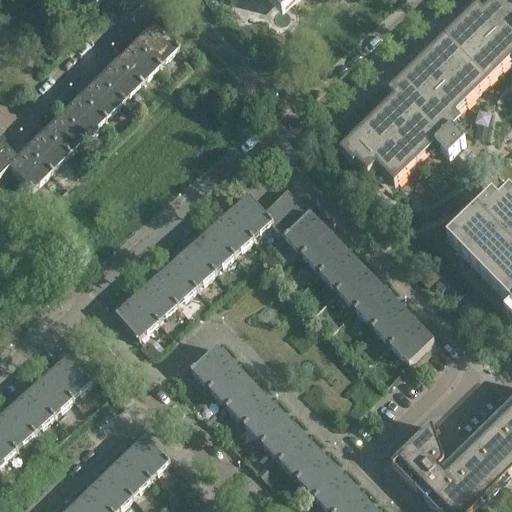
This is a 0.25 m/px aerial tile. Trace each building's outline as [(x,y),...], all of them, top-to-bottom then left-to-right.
[(84,0),(95,11),(105,0),(84,0)] [(292,11),(303,0),(262,0),(283,21),(292,11)] [(511,0),(501,0),(495,7),(484,17),(478,12),(400,87),(390,97),(389,98),(394,104),(340,157),(354,171),(356,168),(363,175),(368,181),(376,173),(395,191),(437,151),(450,164),(466,149),(453,135),(462,126),(456,120),(475,102),(511,66),(511,0)] [(178,55),(174,51),(173,51),(153,30),(151,32),(134,49),(158,73),(176,56),(176,57),(178,55)] [(158,73),(134,49),(116,66),(140,91),(158,73)] [(140,91),(116,66),(98,84),(122,108),(140,91)] [(122,108),(98,84),(80,101),(104,126),(122,108)] [(104,126),(80,101),(62,119),(86,144),(104,126)] [(86,144),(62,119),(44,137),(68,161),(86,144)] [(68,161),(44,137),(26,154),(50,179),(68,161)] [(50,179),(26,154),(15,165),(0,149),(0,181),(8,173),(31,197),(50,179)] [(286,244),(310,220),(288,196),(265,219),(264,220),(272,229),(271,229),(286,244)] [(511,198),(511,197),(508,200),(500,208),(493,201),(485,209),(482,212),(457,236),(450,243),(447,245),(450,248),(511,312),(511,311),(511,198)] [(272,229),(264,220),(265,219),(250,203),(249,204),(231,220),(253,245),(271,229),(272,229)] [(253,245),(231,220),(212,237),(235,262),(253,245)] [(303,262),(328,238),(310,220),(286,244),(303,262)] [(235,262),(212,237),(193,253),(216,279),(235,262)] [(321,280),(346,256),(328,238),(303,262),(321,280)] [(216,279),(193,253),(174,270),(197,296),(216,279)] [(338,298),(363,274),(346,256),(321,280),(338,298)] [(197,296),(174,270),(155,287),(178,312),(197,296)] [(356,316),(381,292),(363,274),(338,298),(356,316)] [(178,312),(155,287),(136,304),(159,329),(178,312)] [(374,334),(398,310),(381,292),(356,316),(374,334)] [(159,329),(136,304),(118,320),(117,321),(140,347),(159,329)] [(391,352),(416,328),(398,310),(374,334),(391,352)] [(413,367),(434,347),(433,345),(416,328),(391,352),(409,371),(413,367)] [(210,396),(235,372),(218,355),(217,353),(196,373),(195,373),(191,377),(192,379),(193,378),(210,396)] [(89,385),(69,363),(68,364),(68,365),(50,381),(73,406),(91,389),(92,390),(94,389),(90,384),(89,385)] [(228,414),(252,390),(235,372),(210,396),(228,414)] [(73,406),(50,381),(32,397),(54,423),(73,406)] [(245,432),(270,408),(252,390),(228,414),(245,432)] [(54,423),(32,397),(13,414),(35,439),(54,423)] [(263,450),(287,426),(270,408),(245,432),(263,450)] [(511,415),(509,412),(487,434),(491,438),(511,459),(511,415)] [(35,439),(13,414),(0,425),(0,437),(17,456),(35,439)] [(280,468),(305,444),(287,426),(263,450),(280,468)] [(444,466),(444,464),(432,431),(392,471),(424,503),(446,482),(447,481),(442,477),(440,474),(442,472),(444,469),(444,468),(444,467),(444,466)] [(511,479),(511,459),(491,438),(487,434),(464,456),(469,460),(500,492),(501,491),(499,489),(507,481),(509,483),(511,479)] [(0,471),(17,456),(0,437),(0,471)] [(171,468),(167,464),(166,464),(146,443),(144,445),(127,462),(151,486),(169,469),(169,470),(171,468)] [(298,486),(322,462),(305,444),(280,468),(298,486)] [(500,492),(469,460),(464,456),(442,477),(447,481),(446,482),(475,511),(478,511),(477,511),(485,503),(487,504),(500,492)] [(151,486),(127,462),(109,479),(133,504),(151,486)] [(316,504),(340,480),(322,462),(298,486),(316,504)] [(124,511),(133,504),(109,479),(91,497),(105,511),(124,511)] [(323,511),(343,511),(358,498),(340,480),(316,504),(323,511)] [(475,511),(446,482),(424,503),(432,511),(475,511)] [(105,511),(91,497),(75,511),(105,511)] [(370,511),(358,498),(343,511),(370,511)]
